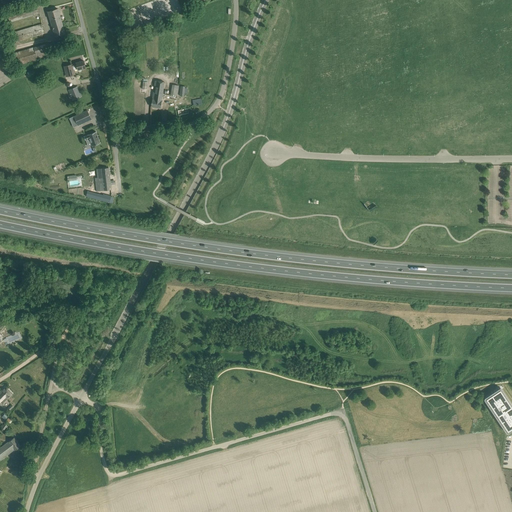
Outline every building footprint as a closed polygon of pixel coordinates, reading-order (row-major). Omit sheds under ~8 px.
[(188,0),(186,2),(190,9),(198,3),(197,2),(200,1),(199,0),(188,0)] [(6,13),(9,23),(39,14),(36,4),(6,13)] [(48,11),(55,37),(65,34),(57,8),(48,11)] [(14,32),(17,42),(44,34),(41,24),(14,32)] [(12,52),(16,65),(52,55),(49,42),(12,52)] [(72,64),(64,66),(67,77),(75,75),(73,67),(77,66),(78,70),(79,71),(81,70),(82,69),(86,68),(84,61),(76,63),(72,64)] [(155,80),(153,93),(162,94),(164,82),(155,80)] [(177,95),(179,86),(179,85),(172,84),(170,94),(177,95)] [(68,90),(72,100),(82,96),(77,86),(68,90)] [(153,93),(152,99),(151,106),(160,108),(162,100),(161,100),(162,94),(153,93)] [(87,110),(74,116),(75,120),(78,125),(91,119),(87,110)] [(88,135),(84,136),(85,140),(86,140),(89,139),(92,145),(92,146),(100,143),(96,132),(88,135)] [(98,182),(95,182),(96,191),(111,190),(111,184),(110,180),(109,168),(96,169),(98,182)] [(98,199),(103,201),(109,202),(111,196),(103,194),(103,195),(99,194),(98,199)] [(5,386),(0,391),(0,405),(3,403),(2,402),(4,400),(4,401),(12,393),(5,386)] [(492,395),(487,399),(498,415),(499,415),(500,417),(502,421),(509,431),(510,430),(511,429),(511,406),(511,405),(501,389),(496,393),(495,395),(493,396),(492,395)] [(0,460),(4,458),(3,456),(5,455),(6,456),(14,450),(15,450),(20,446),(14,438),(0,448),(0,447),(0,460)]
